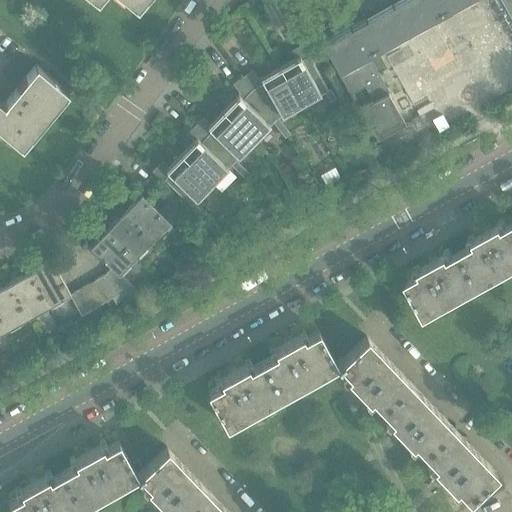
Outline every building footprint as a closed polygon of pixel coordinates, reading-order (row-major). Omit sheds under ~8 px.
[(424,22),(464,0),(501,0),(511,19),(511,0),(354,0),(365,19),(323,42),(351,94),(365,87),(373,102),(360,109),(377,140),(405,125),(366,54),(398,37),(394,30),(421,15),(424,22)] [(327,90),(309,57),(310,57),(304,47),(294,53),(297,57),(280,67),(302,105),(326,92),(330,100),(336,97),(330,88),(327,90)] [(0,128),(21,146),(49,113),(68,91),(36,64),(3,104),(0,101),(0,128)] [(302,105),(280,67),(263,76),(262,76),(261,76),(262,78),(258,81),(253,74),(245,81),(276,120),(274,122),(286,138),(290,134),(278,119),(302,105)] [(276,120),(245,81),(237,87),(242,93),(238,97),(237,95),(236,96),(236,97),(223,111),(255,141),(274,122),(276,120)] [(424,114),(439,106),(436,101),(421,109),(424,114)] [(255,141),(223,111),(209,125),(206,121),(198,128),(234,163),(232,165),(246,179),(250,174),(236,161),(255,141)] [(234,163),(198,128),(191,136),(195,139),(181,153),(213,184),(232,165),(234,163)] [(194,204),(213,184),(181,153),(167,167),(164,164),(156,172),(164,181),(191,206),(189,208),(196,215),(201,211),(194,204)] [(180,200),(163,183),(154,192),(171,209),(180,200)] [(169,223),(164,217),(171,209),(154,192),(146,200),(141,194),(123,212),(151,241),(169,223)] [(151,241),(123,212),(106,230),(134,258),(151,241)] [(481,283),(511,265),(511,222),(503,227),(501,223),(474,238),(476,242),(462,250),(481,283)] [(222,245),(201,226),(190,237),(210,256),(222,245)] [(134,258),(106,230),(90,247),(111,267),(104,275),(102,276),(113,297),(112,298),(116,304),(137,293),(132,285),(120,273),(134,258)] [(481,283),(462,250),(449,257),(447,253),(419,269),(421,272),(407,280),(426,314),(481,283)] [(70,294),(59,274),(51,259),(29,271),(49,306),(63,298),(69,294),(81,315),(92,309),(80,288),(70,294)] [(49,306),(29,271),(8,283),(28,318),(49,306)] [(113,297),(102,276),(94,280),(106,301),(112,298),(113,297)] [(106,301),(94,280),(90,283),(101,304),(106,301)] [(28,318),(8,283),(0,287),(0,319),(6,330),(28,318)] [(101,304),(90,283),(80,288),(92,309),(101,304)] [(336,363),(318,330),(303,338),(301,334),(275,349),(274,349),(276,353),(263,360),(281,394),(336,363)] [(412,384),(366,336),(342,359),(341,357),(336,363),(337,365),(339,363),(350,374),(347,377),(359,390),(368,399),(371,397),(385,410),(412,384)] [(226,424),(281,394),(263,360),(249,368),(247,364),(230,374),(220,379),(222,383),(207,391),(226,424)] [(453,427),(435,408),(412,384),(385,410),(393,419),(390,422),(390,423),(403,436),(411,444),(414,441),(426,454),(453,427)] [(496,472),(478,453),(453,427),(426,454),(436,464),(433,467),(439,474),(447,482),(454,489),(457,486),(468,498),(496,472)] [(82,504),(128,478),(136,474),(136,473),(118,440),(104,448),(102,445),(74,460),(76,464),(63,471),(73,489),(82,504)] [(192,511),(211,494),(166,447),(142,469),(141,468),(136,473),(136,474),(138,475),(139,473),(150,484),(147,487),(161,502),(168,510),(172,507),(176,511),(192,511)] [(67,511),(82,504),(73,489),(63,471),(49,479),(47,475),(46,475),(20,490),(22,494),(8,502),(13,511),(67,511)] [(228,511),(211,494),(192,511),(228,511)]
